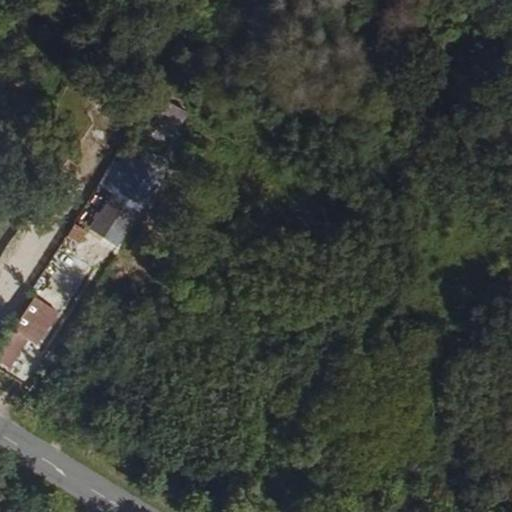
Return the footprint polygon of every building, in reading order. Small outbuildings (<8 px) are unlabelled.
[(192,133),(154,112),(141,138),(179,156),(192,133)] [(132,227),(156,187),(125,168),(101,210),(132,227)] [(132,227),(101,210),(90,229),(121,246),(132,227)] [(87,234),(74,226),(66,238),(79,247),(87,234)] [(56,316),(31,300),(10,333),(36,349),(56,316)] [(0,347),(0,367),(7,373),(28,347),(11,334),(0,347)]
